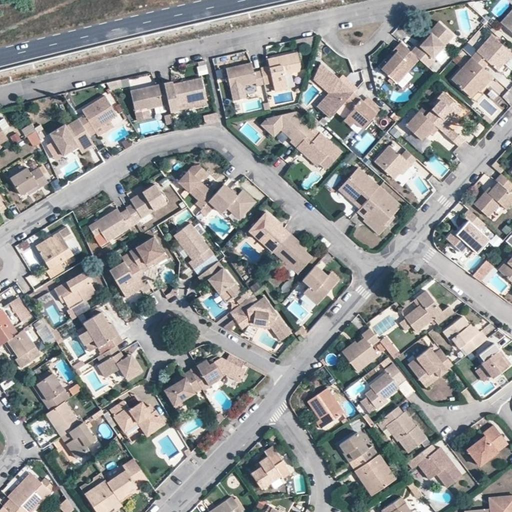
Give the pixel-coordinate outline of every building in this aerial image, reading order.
[(511,11),(500,25),(511,35),(511,11)] [(440,23),(421,45),(422,47),(442,25),(440,23)] [(421,45),(413,54),(420,61),(429,69),(437,60),(435,58),(455,36),(442,25),(422,47),(421,45)] [(511,55),(490,36),(470,59),(482,69),(487,64),(496,71),(503,64),(506,67),(510,71),(511,68),(511,55)] [(396,82),(399,85),(420,61),(413,54),(402,45),(398,50),(400,53),(390,64),(387,61),(381,69),(392,79),(396,82)] [(398,50),(387,61),(390,64),(400,53),(398,50)] [(268,67),(260,69),(263,84),(271,82),(273,91),(286,88),(283,74),(298,70),(299,66),(297,54),(279,57),(279,60),(276,60),(276,58),(267,60),(268,67)] [(485,86),(493,78),(482,69),(470,59),(450,81),(470,99),(483,85),(485,86)] [(197,62),(199,75),(208,74),(206,61),(197,62)] [(256,85),(263,84),(260,70),(254,71),(252,63),(225,69),(229,89),(255,82),(256,85)] [(315,107),(329,119),(342,104),(353,92),(338,79),(321,63),(315,75),(331,89),(328,93),(315,107)] [(506,67),(503,64),(496,71),(500,75),(506,67)] [(293,86),(290,72),(283,74),(286,88),(293,86)] [(338,79),(353,92),(357,88),(342,74),(338,79)] [(313,80),(328,93),(331,89),(315,75),(313,80)] [(171,82),(162,84),(167,104),(169,111),(178,109),(177,105),(205,98),(200,78),(185,82),(186,84),(183,85),(183,82),(172,85),(171,82)] [(115,87),(112,81),(105,83),(109,91),(115,87)] [(167,104),(162,84),(130,91),(134,111),(136,117),(149,115),(147,108),(167,104)] [(479,94),(485,86),(483,85),(477,92),(479,94)] [(362,101),(353,92),(342,104),(350,111),(347,115),(346,116),(346,118),(346,120),(347,121),(348,122),(349,122),(350,123),(352,122),(353,121),(361,128),(377,110),(365,98),(362,101)] [(83,115),(76,119),(87,137),(94,133),(92,131),(116,116),(104,96),(80,111),(83,115)] [(449,119),(451,121),(460,111),(443,96),(439,100),(436,98),(429,105),(432,108),(424,118),(438,131),(444,124),(440,119),(444,114),(449,119)] [(206,103),(205,98),(177,105),(178,109),(206,103)] [(288,141),(295,148),(296,147),(309,132),(312,129),(293,112),(264,118),(258,125),(271,137),(280,127),(282,124),(294,135),(291,138),(288,141)] [(430,136),(436,130),(424,118),(417,112),(403,127),(419,141),(427,133),(430,136)] [(205,122),(208,124),(219,121),(218,113),(204,116),(205,122)] [(444,124),(449,119),(444,114),(440,119),(444,124)] [(119,122),(116,116),(92,131),(94,133),(96,136),(119,122)] [(491,122),(485,116),(481,119),(488,125),(491,122)] [(79,153),(92,146),(87,137),(76,119),(64,127),(63,125),(48,134),(61,156),(76,147),(79,153)] [(35,131),(32,123),(20,130),(24,137),(29,135),(35,131)] [(280,127),(291,138),(294,135),(282,124),(280,127)] [(450,130),(445,137),(457,148),(462,141),(450,130)] [(35,145),(41,143),(35,131),(29,135),(35,145)] [(282,132),(275,138),(282,146),(289,140),(282,132)] [(318,163),(324,168),(340,151),(318,132),(314,136),(309,132),(296,147),(301,152),(303,150),(318,163)] [(58,158),(61,156),(52,141),(49,143),(58,158)] [(409,166),(415,160),(405,150),(399,156),(388,145),(373,162),(393,180),(399,173),(407,164),(409,166)] [(316,165),(318,163),(303,150),(301,152),(316,165)] [(196,202),(202,208),(208,201),(215,193),(208,187),(206,190),(197,182),(207,171),(199,164),(192,164),(178,181),(198,199),(196,202)] [(399,173),(401,175),(409,166),(407,164),(399,173)] [(10,177),(21,195),(31,188),(33,191),(48,182),(38,167),(29,172),(27,167),(10,177)] [(359,209),(378,187),(357,168),(337,190),(346,198),(351,198),(354,201),(352,203),(359,209)] [(511,196),(507,192),(511,187),(511,185),(499,174),(493,181),(496,183),(489,191),(484,196),(482,194),(472,204),(487,218),(499,205),(505,210),(511,202),(511,196)] [(208,187),(199,179),(197,182),(206,190),(208,187)] [(245,179),(240,186),(259,202),(265,196),(245,179)] [(236,195),(224,183),(215,193),(208,201),(221,213),(226,207),(230,203),(243,214),(254,201),(241,190),(236,195)] [(158,185),(156,186),(168,204),(169,203),(158,185)] [(133,206),(127,210),(127,211),(135,224),(168,204),(156,186),(131,202),(133,206)] [(378,187),(359,209),(357,211),(364,217),(378,228),(389,216),(399,206),(378,187)] [(239,218),(243,214),(230,203),(226,207),(239,218)] [(136,225),(135,224),(127,211),(121,215),(118,210),(89,228),(101,247),(136,225)] [(258,240),(273,253),(273,252),(291,232),(285,227),(282,230),(278,226),(281,223),(266,210),(253,226),(263,235),(258,240)] [(454,234),(450,230),(443,238),(459,253),(466,246),(475,254),(487,239),(477,230),(483,224),(467,210),(461,216),(466,220),(459,227),(463,231),(457,237),(454,234)] [(389,216),(378,228),(364,217),(362,219),(378,234),(392,218),(389,216)] [(212,255),(190,225),(173,237),(191,260),(188,264),(193,270),(212,255)] [(66,226),(59,231),(65,240),(72,236),(66,226)] [(248,231),(258,240),(263,235),(253,226),(248,231)] [(459,227),(454,234),(457,237),(463,231),(459,227)] [(35,246),(50,269),(46,272),(51,280),(63,272),(59,264),(73,254),(65,240),(59,231),(35,246)] [(302,242),(291,232),(273,252),(297,274),(313,255),(305,248),(300,244),(302,242)] [(498,235),(490,240),(496,247),(503,242),(498,235)] [(154,263),(165,256),(154,237),(129,252),(136,262),(142,273),(149,269),(148,267),(154,263)] [(127,267),(136,262),(129,252),(121,257),(124,261),(127,267)] [(511,254),(505,262),(509,266),(501,274),(511,283),(511,254)] [(155,265),(167,258),(165,256),(154,263),(155,265)] [(140,289),(136,283),(145,278),(142,273),(136,262),(127,267),(124,261),(109,270),(125,298),(140,289)] [(485,278),(495,267),(487,261),(477,271),(485,278)] [(496,269),(501,274),(509,266),(505,262),(504,261),(496,269)] [(239,291),(217,262),(196,278),(202,284),(204,283),(207,281),(213,288),(218,294),(225,289),(231,297),(239,291)] [(327,274),(316,264),(302,280),(309,286),(303,292),(317,304),(326,293),(324,291),(328,287),(329,289),(335,282),(327,274)] [(335,282),(339,277),(331,270),(327,274),(335,282)] [(65,301),(68,307),(82,298),(84,301),(96,294),(89,280),(91,279),(87,271),(54,289),(62,302),(65,301)] [(485,278),(477,271),(474,276),(482,282),(485,278)] [(145,278),(136,283),(140,289),(142,293),(151,288),(145,278)] [(210,290),(213,288),(207,281),(204,283),(210,290)] [(224,303),(231,297),(225,289),(218,294),(224,303)] [(240,304),(253,293),(250,289),(242,296),(243,297),(238,301),(240,304)] [(432,317),(437,324),(453,312),(448,305),(441,310),(425,289),(415,297),(422,306),(419,308),(417,305),(403,316),(414,331),(432,317)] [(177,294),(177,290),(173,290),(173,292),(165,297),(167,300),(177,294)] [(38,297),(42,305),(56,299),(52,291),(38,297)] [(260,299),(255,292),(253,293),(244,301),(249,307),(260,299)] [(249,307),(244,301),(240,304),(230,313),(242,329),(250,323),(271,327),(282,341),(292,333),(264,296),(260,299),(249,307)] [(413,299),(417,305),(419,308),(422,306),(415,297),(413,299)] [(1,309),(14,327),(30,317),(18,298),(4,307),(1,309)] [(0,344),(3,342),(17,333),(14,327),(1,309),(0,309),(0,344)] [(106,343),(110,350),(117,345),(123,341),(118,334),(116,336),(109,325),(101,312),(83,322),(98,348),(103,345),(106,343)] [(460,346),(466,354),(487,338),(480,329),(478,331),(477,332),(472,326),(469,322),(468,323),(461,314),(442,329),(449,339),(451,338),(458,347),(460,346)] [(33,324),(37,330),(43,326),(39,320),(33,324)] [(233,320),(224,327),(232,331),(236,323),(233,320)] [(118,334),(112,323),(109,325),(116,336),(118,334)] [(35,345),(24,328),(17,333),(3,342),(9,351),(12,349),(18,357),(35,345)] [(371,347),(379,341),(370,329),(362,335),(364,338),(343,354),(357,372),(378,356),(371,347)] [(342,352),(343,354),(356,343),(355,341),(342,352)] [(493,342),(478,353),(483,360),(481,362),(492,377),(509,363),(502,354),(499,356),(495,351),(498,349),(493,342)] [(20,368),(41,355),(35,345),(18,357),(15,359),(20,368)] [(121,370),(128,381),(142,372),(134,359),(128,363),(125,359),(117,345),(110,350),(107,351),(101,355),(106,362),(98,366),(106,379),(121,370)] [(448,370),(454,366),(442,350),(436,355),(431,349),(409,366),(422,383),(444,366),(448,370)] [(131,355),(125,359),(128,363),(134,359),(131,355)] [(218,355),(208,361),(210,364),(222,357),(218,355)] [(207,359),(191,369),(191,370),(203,389),(204,391),(211,387),(210,386),(220,380),(218,379),(226,374),(240,382),(246,370),(222,357),(210,364),(207,359)] [(398,386),(405,380),(393,365),(385,370),(388,373),(370,387),(373,389),(365,395),(377,411),(385,405),(382,401),(385,399),(399,388),(398,386)] [(449,372),(448,370),(444,366),(422,383),(427,389),(449,372)] [(175,384),(165,390),(177,410),(186,404),(183,401),(203,389),(191,370),(183,375),(185,378),(175,384)] [(37,392),(49,411),(65,401),(70,397),(53,373),(36,384),(40,390),(37,392)] [(173,381),(175,384),(185,378),(183,375),(173,381)] [(79,383),(69,389),(73,396),(83,390),(79,383)] [(307,401),(319,420),(316,422),(320,428),(343,412),(327,388),(307,401)] [(45,413),(61,436),(80,424),(65,401),(49,411),(45,413)] [(126,402),(111,411),(125,433),(139,425),(147,438),(158,431),(157,430),(164,425),(156,413),(154,414),(151,416),(148,410),(144,404),(132,411),(126,402)] [(397,406),(382,417),(386,422),(384,424),(390,432),(396,440),(398,439),(407,451),(426,437),(416,424),(414,425),(402,410),(401,411),(397,406)] [(103,413),(100,410),(91,416),(94,419),(103,413)] [(366,414),(363,417),(370,426),(373,424),(366,414)] [(363,423),(378,442),(380,441),(370,426),(363,417),(361,415),(357,418),(362,424),(363,423)] [(387,434),(390,432),(384,424),(386,422),(382,417),(377,421),(387,434)] [(61,436),(76,458),(89,449),(86,445),(95,439),(84,421),(80,424),(61,436)] [(484,435),(466,448),(478,464),(497,451),(492,444),(502,437),(492,424),(482,432),(484,435)] [(350,464),(354,470),(374,457),(369,450),(366,453),(365,451),(368,448),(357,432),(337,445),(350,464)] [(59,452),(67,447),(61,437),(53,441),(59,452)] [(507,443),(502,437),(492,444),(497,451),(507,443)] [(435,449),(430,443),(406,462),(411,467),(417,463),(435,449)] [(251,473),(262,489),(281,475),(283,479),(291,474),(271,446),(264,451),(267,456),(258,462),(261,466),(257,468),(251,473)] [(435,449),(417,463),(428,478),(436,472),(446,486),(461,474),(439,446),(435,449)] [(358,477),(370,495),(395,479),(378,454),(374,457),(354,470),(358,477)] [(106,482),(118,499),(148,479),(145,476),(133,458),(123,465),(125,469),(106,482)] [(20,508),(24,511),(30,511),(51,492),(41,483),(30,473),(8,496),(10,499),(20,508)] [(88,483),(92,488),(105,480),(100,473),(93,477),(94,479),(88,483)] [(54,487),(45,478),(41,483),(51,492),(54,487)] [(85,493),(97,511),(104,511),(113,506),(115,509),(121,505),(118,499),(106,482),(105,480),(92,488),(85,493)] [(406,484),(416,499),(422,494),(415,485),(411,481),(406,484)] [(489,508),(463,511),(511,511),(511,495),(489,498),(489,508)] [(241,511),(242,511),(232,497),(210,511),(209,511),(241,511)] [(411,511),(402,497),(382,510),(382,511),(411,511)] [(0,508),(0,511),(15,511),(20,508),(10,499),(0,508)] [(70,511),(74,509),(67,499),(58,507),(63,511),(70,511)]
